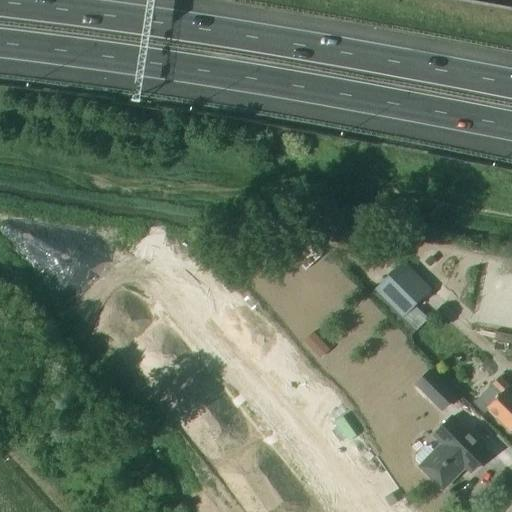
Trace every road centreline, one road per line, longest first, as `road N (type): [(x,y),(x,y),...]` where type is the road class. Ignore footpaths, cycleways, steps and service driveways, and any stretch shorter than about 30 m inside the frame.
road 1 (motorway): [(0,42),(511,127)]
road 2 (motorway): [(511,85),(180,24),(0,2)]
